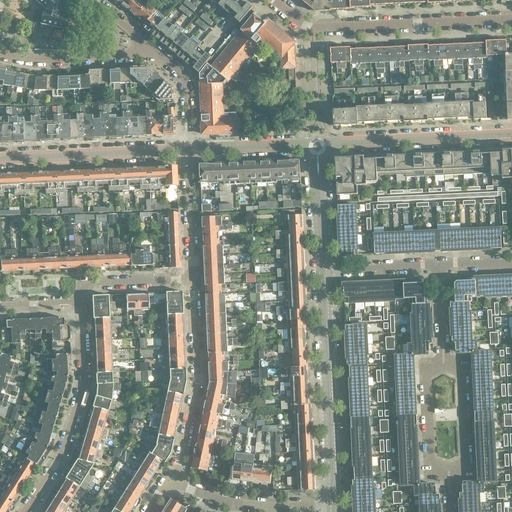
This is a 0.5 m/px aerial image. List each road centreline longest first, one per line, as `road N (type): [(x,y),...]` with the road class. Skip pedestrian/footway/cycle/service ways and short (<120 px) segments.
road 1 (tertiary): [(333,503),(323,268)]
road 2 (residential): [(25,511),(72,427),(82,373),(78,302)]
road 3 (residential): [(173,479),(198,376),(192,280)]
road 4 (residential): [(312,28),(511,20)]
road 5 (tertiary): [(318,144),(511,134)]
road 6 (tertiary): [(0,158),(189,149)]
road 7 (residential): [(333,503),(212,497),(173,479)]
road 8 (residential): [(0,52),(125,54),(143,40)]
road 9 (residential): [(78,302),(78,285),(192,280)]
road 10 (residential): [(192,280),(189,149)]
road 11 (residential): [(448,472),(465,463),(463,376),(443,363)]
road 12 (tertiary): [(189,149),(318,144)]
road 13 (residential): [(443,363),(424,379),(427,457),(448,472)]
road 14 (residential): [(189,149),(187,80),(143,40)]
road 15 (tertiary): [(323,268),(318,144)]
